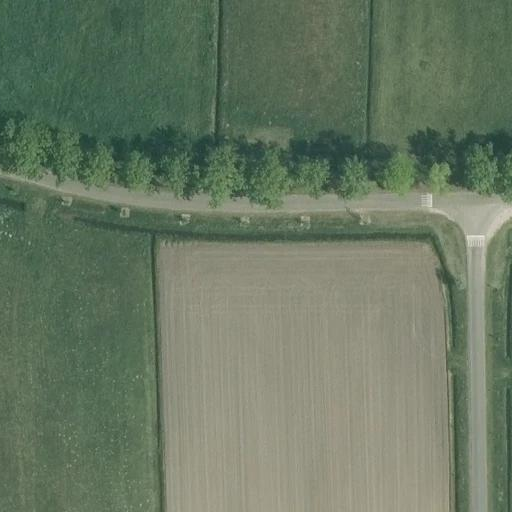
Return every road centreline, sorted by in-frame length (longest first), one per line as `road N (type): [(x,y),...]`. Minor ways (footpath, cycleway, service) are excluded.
road 1 (unclassified): [(475,200),(170,200),(0,164)]
road 2 (unclassified): [(478,511),(475,200)]
